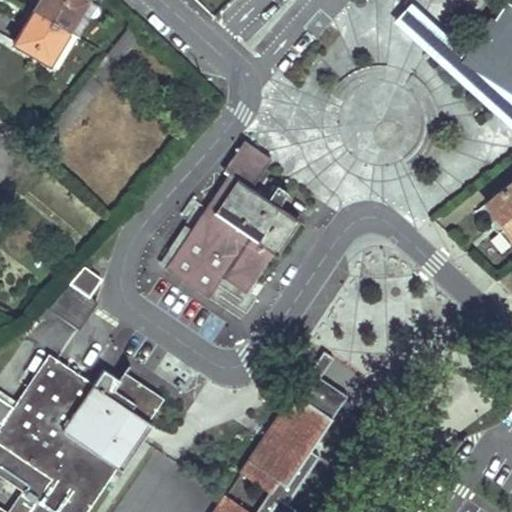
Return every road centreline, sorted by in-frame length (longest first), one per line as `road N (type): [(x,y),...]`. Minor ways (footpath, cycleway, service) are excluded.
road 1 (residential): [(241,110),(128,247),(119,283),(129,305),(221,367),(246,362),(337,238),(370,217)]
road 2 (residential): [(511,337),(386,220),(370,217)]
road 3 (unknown): [(293,97),(386,220)]
road 4 (residential): [(241,110),(245,83),(236,68),(162,0)]
